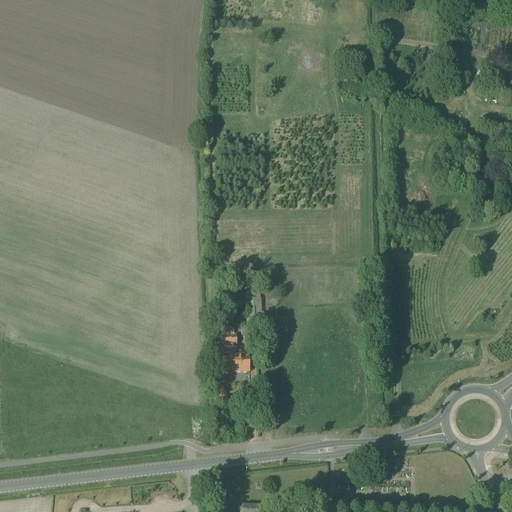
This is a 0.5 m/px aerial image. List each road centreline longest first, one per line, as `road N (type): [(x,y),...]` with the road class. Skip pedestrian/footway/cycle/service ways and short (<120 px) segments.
road 1 (tertiary): [(392,441),(191,465)]
road 2 (tertiary): [(191,465),(0,487)]
